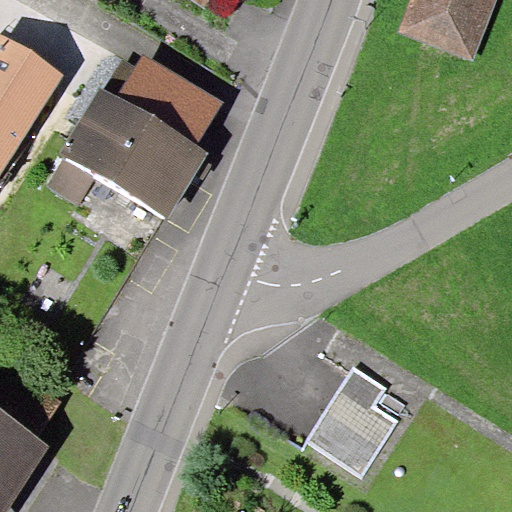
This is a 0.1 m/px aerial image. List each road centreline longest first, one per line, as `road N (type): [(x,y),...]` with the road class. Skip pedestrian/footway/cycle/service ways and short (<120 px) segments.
road 1 (residential): [(511,180),(315,286),(263,289),(222,273)]
road 2 (secondary): [(222,273),(329,0)]
road 3 (secondary): [(126,511),(222,273)]
